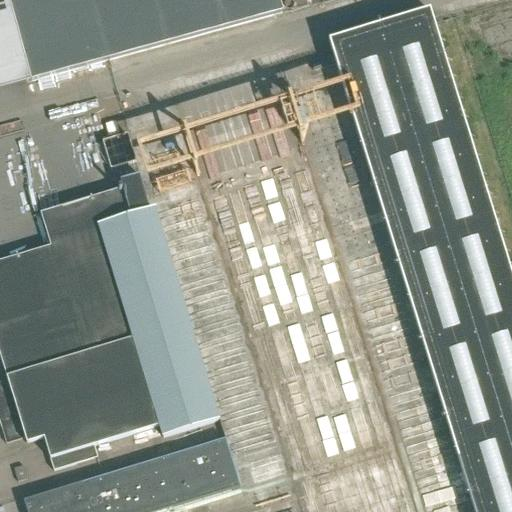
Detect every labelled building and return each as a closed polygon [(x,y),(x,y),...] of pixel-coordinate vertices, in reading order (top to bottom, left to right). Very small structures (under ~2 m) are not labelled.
[(7,0),(31,83),(283,14),(278,0),(7,0)] [(330,42),(332,49),(334,57),(337,65),(423,343),(440,398),(474,511),(511,511),(511,273),(510,274),(451,81),(430,12),(330,42)] [(314,72),(337,65),(334,57),(311,64),(314,72)] [(279,108),(284,124),(297,120),(292,104),(279,108)] [(218,422),(218,421),(207,384),(154,210),(150,211),(139,176),(120,183),(122,191),(39,216),(49,249),(29,255),(0,263),(0,358),(8,382),(0,384),(0,420),(7,444),(25,439),(25,440),(27,445),(43,440),(53,472),(76,465),(95,459),(91,448),(159,427),(163,439),(218,422)] [(389,389),(423,486),(460,473),(432,393),(429,394),(423,378),(389,389)] [(163,511),(239,489),(224,441),(24,503),(26,511),(163,511)] [(18,485),(28,482),(24,468),(14,471),(18,485)]
